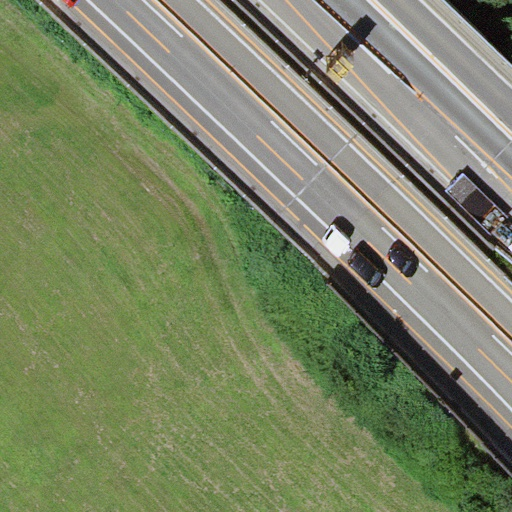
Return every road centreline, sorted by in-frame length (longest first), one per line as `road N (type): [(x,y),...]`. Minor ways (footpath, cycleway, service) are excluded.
road 1 (motorway): [(139,0),(511,354)]
road 2 (motorway): [(511,190),(322,0)]
road 3 (motorway): [(511,128),(349,0)]
